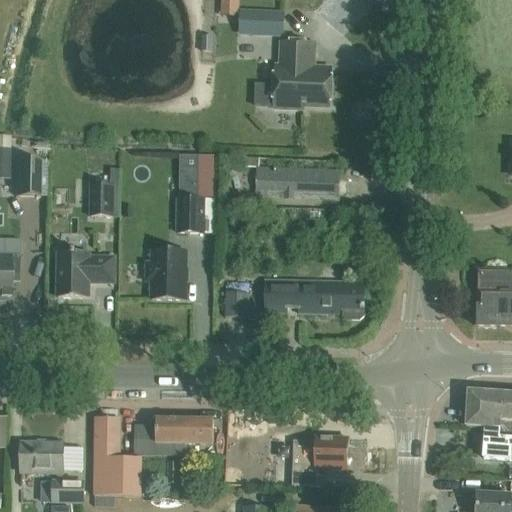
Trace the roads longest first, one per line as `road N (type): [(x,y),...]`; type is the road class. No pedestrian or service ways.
road 1 (tertiary): [(414,372),(0,373)]
road 2 (unclassified): [(414,372),(431,0)]
road 3 (unclassified): [(406,511),(414,372)]
